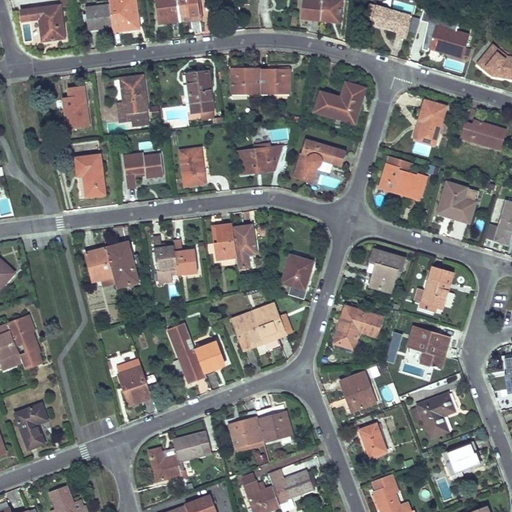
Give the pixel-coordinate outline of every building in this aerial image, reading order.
[(108,0),(109,6),(112,26),(113,31),(139,28),(135,0),(108,0)] [(176,0),(156,0),(160,23),(179,20),(176,0)] [(200,17),(198,0),(176,0),(179,20),(200,17)] [(303,0),(302,18),(320,20),(322,0),(303,0)] [(341,0),(322,0),(320,20),(339,22),(341,0)] [(369,3),(365,17),(372,19),(375,6),(369,3)] [(38,8),(20,10),(22,21),(39,19),(42,41),(64,38),(60,6),(38,8)] [(109,6),(85,9),(88,29),(112,26),(109,6)] [(410,16),(375,6),(372,19),(370,24),(396,31),(395,34),(404,36),(410,16)] [(448,26),(436,22),(435,25),(432,36),(435,37),(439,26),(447,28),(448,26)] [(432,36),(428,48),(437,51),(462,58),(469,35),(447,28),(439,26),(435,37),(432,36)] [(511,55),(506,55),(491,43),(489,46),(505,58),(511,59),(511,55)] [(489,46),(476,63),(486,72),(488,69),(492,73),(491,75),(511,78),(511,59),(505,58),(489,46)] [(260,69),(232,69),(232,95),(261,94),(260,69)] [(290,69),(260,69),(261,94),(290,94),(290,69)] [(208,72),(194,74),(194,80),(188,80),(192,112),(213,110),(208,72)] [(142,76),(120,78),(123,102),(124,106),(118,107),(120,121),(132,120),(141,119),(148,118),(142,76)] [(341,99),(321,93),(315,111),(354,124),(361,103),(356,101),(360,87),(346,83),(341,99)] [(365,89),(360,87),(356,101),(361,103),(365,89)] [(83,88),(68,90),(70,97),(63,98),(67,128),(89,126),(83,88)] [(445,107),(424,100),(419,120),(423,121),(420,133),(418,140),(434,145),(445,107)] [(472,125),(464,122),(459,138),(500,150),(506,130),(473,120),(472,125)] [(346,152),(305,140),(294,177),(312,183),(316,170),(329,174),(332,163),(341,166),(346,152)] [(414,142),(413,153),(428,156),(430,145),(414,142)] [(256,150),(239,152),(242,174),(257,172),(257,170),(266,168),(267,171),(274,170),(282,147),(270,148),(256,150)] [(201,149),(181,151),(185,186),(205,184),(201,149)] [(144,153),(123,156),(127,189),(137,187),(135,177),(135,174),(146,172),(146,176),(146,177),(163,176),(161,154),(144,156),(144,153)] [(100,156),(76,158),(78,176),(84,175),(86,197),(105,195),(100,156)] [(398,168),(386,165),(379,187),(420,200),(427,177),(417,174),(417,176),(398,170),(398,168)] [(437,175),(438,167),(428,166),(427,175),(437,175)] [(478,191),(447,182),(437,213),(453,217),(452,218),(469,223),(478,191)] [(511,202),(506,201),(498,229),(501,230),(497,242),(508,245),(511,233),(511,202)] [(232,223),(215,225),(218,243),(213,243),(216,260),(236,258),(232,228),(232,223)] [(252,226),(232,228),(236,258),(237,267),(249,267),(247,254),(255,253),(252,226)] [(160,237),(152,238),(156,268),(166,267),(166,270),(177,268),(174,246),(161,248),(160,237)] [(181,240),(173,241),(174,246),(177,268),(177,271),(187,270),(187,274),(197,272),(194,250),(182,251),(181,240)] [(127,242),(106,248),(106,252),(107,253),(129,247),(127,242)] [(129,247),(107,253),(113,276),(117,294),(121,293),(119,286),(138,282),(129,247)] [(97,250),(85,253),(92,281),(113,276),(107,253),(106,252),(98,254),(97,250)] [(400,258),(380,252),(370,286),(390,292),(400,258)] [(313,262),(290,255),(282,282),(304,289),(313,262)] [(0,288),(15,273),(0,259),(0,288)] [(452,273),(432,267),(425,291),(422,303),(420,308),(434,313),(435,307),(442,309),(452,273)] [(425,291),(418,288),(414,301),(422,303),(425,291)] [(274,303),(252,311),(265,343),(286,335),(274,303)] [(382,317),(345,306),(334,343),(345,347),(347,338),(356,341),(359,331),(376,337),(382,317)] [(252,311),(231,319),(243,351),(265,343),(252,311)] [(29,316),(8,324),(22,362),(25,369),(42,363),(38,353),(39,352),(32,332),(34,332),(29,316)] [(185,323),(168,329),(189,384),(206,377),(204,372),(195,350),(185,323)] [(8,324),(0,326),(0,350),(1,352),(0,351),(0,360),(4,370),(22,362),(8,324)] [(449,338),(414,327),(407,347),(424,352),(421,363),(420,364),(440,369),(449,338)] [(393,333),(386,362),(395,364),(402,335),(393,333)] [(356,341),(347,338),(345,347),(354,349),(356,341)] [(269,350),(280,346),(278,341),(267,344),(269,350)] [(216,342),(195,350),(204,372),(214,368),(213,366),(224,362),(216,342)] [(424,352),(407,347),(404,358),(421,363),(424,352)] [(138,359),(116,367),(119,375),(141,367),(138,359)] [(152,397),(141,367),(119,375),(118,375),(122,387),(124,386),(131,405),(152,397)] [(364,372),(340,382),(352,411),(376,402),(364,372)] [(448,393),(418,405),(419,407),(423,419),(430,438),(448,431),(442,416),(454,411),(448,393)] [(511,396),(499,398),(500,411),(511,408),(511,396)] [(42,404),(16,414),(28,449),(42,445),(39,437),(42,436),(37,424),(48,420),(42,404)] [(419,407),(412,410),(416,421),(423,419),(419,407)] [(249,418),(229,424),(236,452),(252,448),(251,444),(263,441),(257,419),(256,412),(249,414),(249,418)] [(286,412),(257,419),(263,441),(264,443),(277,440),(277,437),(291,433),(286,412)] [(376,424),(359,430),(370,458),(386,452),(376,424)] [(203,433),(199,434),(205,455),(208,454),(203,433)] [(199,434),(173,441),(175,448),(183,478),(197,475),(195,467),(184,470),(182,461),(205,455),(199,434)] [(472,444),(444,454),(451,474),(480,463),(472,444)] [(160,448),(150,451),(157,480),(179,474),(180,477),(179,478),(181,485),(184,484),(183,478),(175,448),(161,452),(160,448)] [(265,454),(254,457),(257,465),(268,462),(265,454)] [(280,470),(268,473),(272,487),(279,503),(287,501),(314,490),(306,470),(283,479),(280,470)] [(256,480),(244,484),(254,511),(265,511),(280,506),(279,503),(272,487),(265,489),(260,491),(257,484),(256,480)] [(163,484),(137,491),(141,504),(166,498),(163,484)] [(392,484),(374,491),(381,511),(414,511),(414,510),(411,511),(408,511),(402,511),(400,506),(392,484)] [(67,486),(49,492),(56,510),(57,509),(58,511),(87,511),(85,505),(82,506),(75,509),(73,503),(67,486)] [(216,511),(211,495),(185,505),(187,511),(216,511)] [(287,501),(279,503),(280,506),(281,510),(289,507),(287,501)] [(408,502),(400,506),(402,511),(408,511),(411,511),(408,502)]
